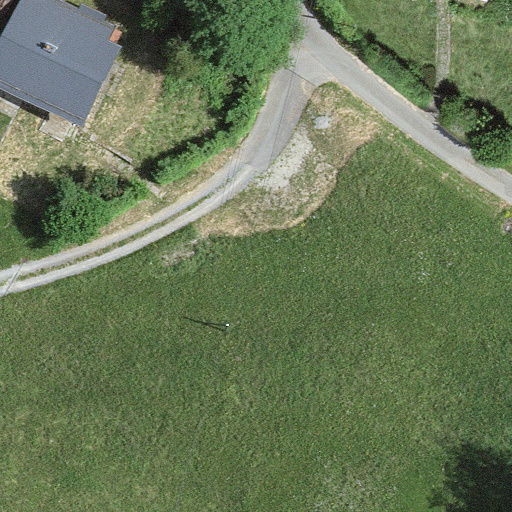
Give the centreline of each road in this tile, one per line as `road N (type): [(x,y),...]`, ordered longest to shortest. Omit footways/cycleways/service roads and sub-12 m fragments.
road 1 (track): [(297,30),(275,131),(177,213),(0,276)]
road 2 (track): [(297,30),(511,200)]
